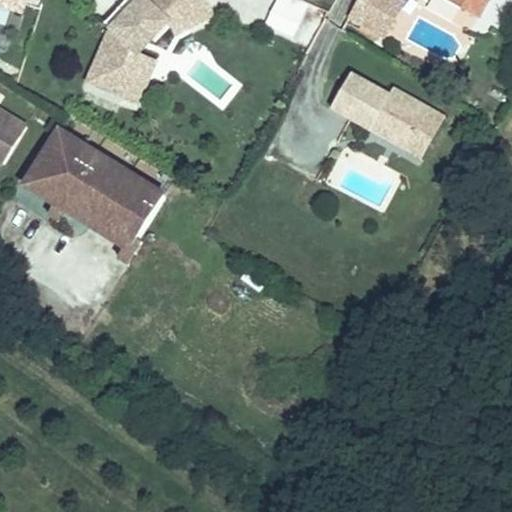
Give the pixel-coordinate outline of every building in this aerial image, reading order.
[(46,11),(50,0),(0,0),(0,5),(30,16),(33,7),(46,11)] [(132,71),(140,54),(154,39),(169,23),(182,16),(189,28),(213,16),(204,0),(141,0),(141,1),(114,30),(111,33),(98,64),(107,69),(100,86),(139,103),(149,79),(132,71)] [(107,24),(114,30),(141,1),(139,0),(132,0),(128,5),(126,3),(107,24)] [(294,36),(305,0),(260,0),(260,1),(257,0),(250,0),(244,20),(294,36)] [(382,0),(359,0),(350,17),(368,26),(382,0)] [(405,1),(403,0),(382,0),(368,26),(374,29),(382,34),(385,36),(405,1)] [(488,0),(448,0),(448,1),(479,17),(488,0)] [(309,5),(297,36),(307,40),(320,9),(309,5)] [(182,16),(169,23),(176,36),(189,28),(182,16)] [(382,34),(374,29),(370,36),(379,41),(382,34)] [(157,61),(140,54),(132,71),(149,79),(157,61)] [(224,105),(237,88),(196,57),(183,74),(224,105)] [(90,82),(100,86),(107,69),(98,64),(90,82)] [(494,64),(491,69),(497,73),(500,68),(494,64)] [(333,109),(373,130),(376,124),(412,145),(431,110),(394,89),(390,96),(353,74),(333,109)] [(0,161),(5,165),(28,128),(0,110),(0,161)] [(444,117),(431,110),(412,145),(376,124),(373,130),(422,158),(444,117)] [(166,197),(60,132),(27,187),(132,252),(166,197)]
